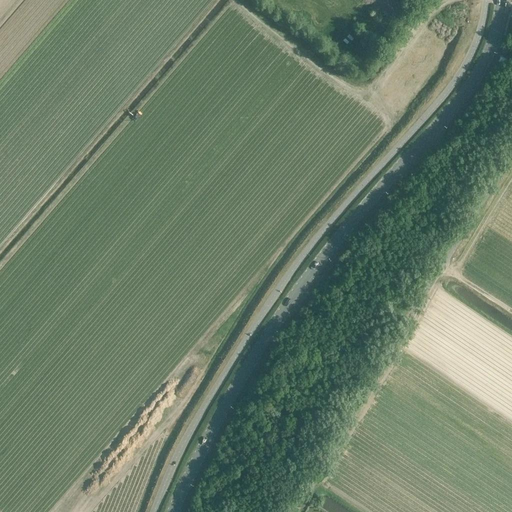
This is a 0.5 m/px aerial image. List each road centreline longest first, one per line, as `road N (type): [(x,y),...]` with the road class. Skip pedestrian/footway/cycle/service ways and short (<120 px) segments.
road 1 (tertiary): [(172,511),(220,413),(292,297),(476,74),(500,0)]
road 2 (unclassified): [(511,153),(293,511)]
road 3 (track): [(450,0),(427,16),(369,97),(246,0)]
